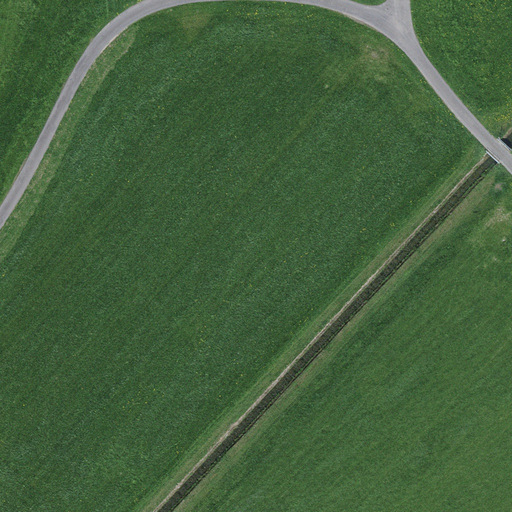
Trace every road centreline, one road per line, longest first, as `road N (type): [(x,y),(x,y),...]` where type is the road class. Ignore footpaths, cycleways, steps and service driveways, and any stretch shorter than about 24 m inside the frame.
road 1 (track): [(165,0),(101,40),(0,217)]
road 2 (track): [(404,37),(511,165)]
